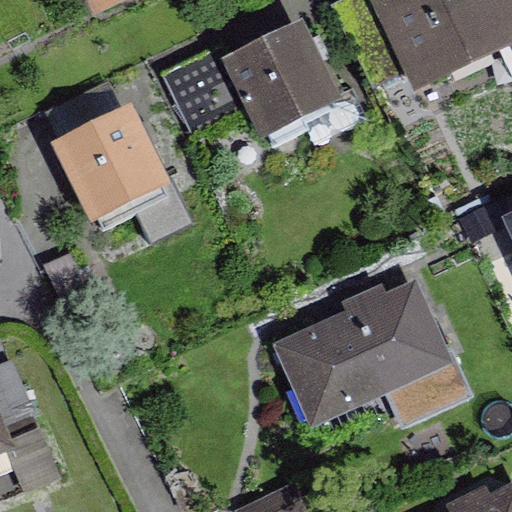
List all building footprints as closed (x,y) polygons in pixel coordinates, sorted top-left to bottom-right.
[(86,0),(100,28),(160,0),(86,0)] [(511,1),(511,0),(389,0),(374,8),(417,95),(511,48),(511,1)] [(303,23),(226,60),(266,142),(343,105),(303,23)] [(166,69),(187,119),(241,97),(220,47),(166,69)] [(55,113),(71,138),(126,105),(111,79),(55,113)] [(132,112),(55,150),(94,230),(171,193),(132,112)] [(416,287),(279,351),(319,435),(456,371),(416,287)] [(0,405),(0,468),(21,460),(0,405)] [(302,511),(290,487),(240,511),(302,511)] [(511,511),(511,487),(460,511),(511,511)]
